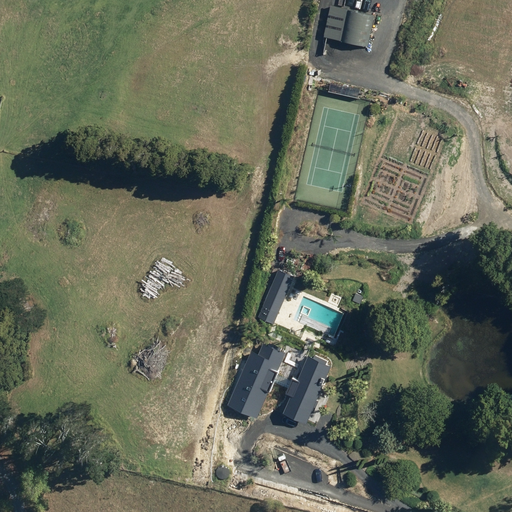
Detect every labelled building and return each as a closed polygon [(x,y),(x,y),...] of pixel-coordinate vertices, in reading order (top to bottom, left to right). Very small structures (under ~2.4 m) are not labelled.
[(294,276),(278,270),(257,318),(273,325),(294,276)] [(364,297),(357,293),(353,301),(360,304),(364,297)] [(257,419),(286,353),(264,343),(258,355),(251,351),(228,406),(257,419)] [(305,422),(331,366),(327,364),(329,360),(314,354),(312,359),(308,358),(298,381),(293,379),(286,394),(292,396),(284,413),(305,422)] [(290,462),(247,454),(242,487),(284,494),(290,462)]
